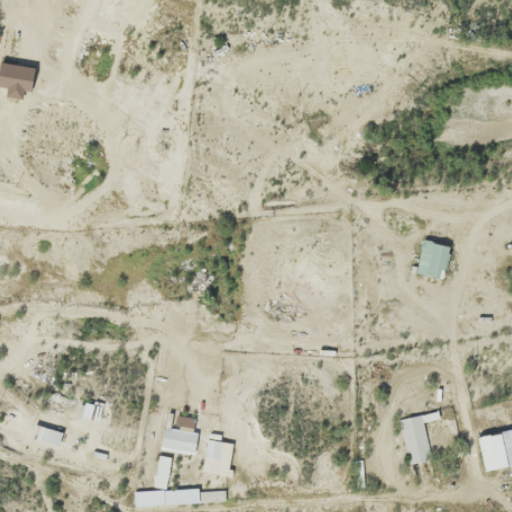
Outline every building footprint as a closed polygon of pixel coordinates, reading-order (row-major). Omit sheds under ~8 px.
[(414,272),(441,278),(449,247),(421,240),(414,272)] [(192,453),(196,435),(163,427),(159,446),(192,453)] [(511,464),(511,429),(476,435),(482,470),(511,464)] [(219,460),(221,441),(205,439),(203,458),(219,460)] [(164,488),(168,457),(157,456),(153,487),(164,488)]
